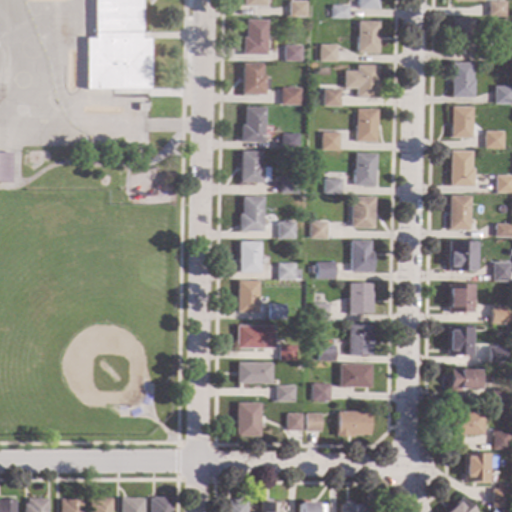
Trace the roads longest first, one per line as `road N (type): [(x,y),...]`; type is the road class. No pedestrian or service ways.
road 1 (residential): [(202,0),(194,511)]
road 2 (residential): [(412,0),(405,466)]
road 3 (residential): [(405,466),(0,465)]
